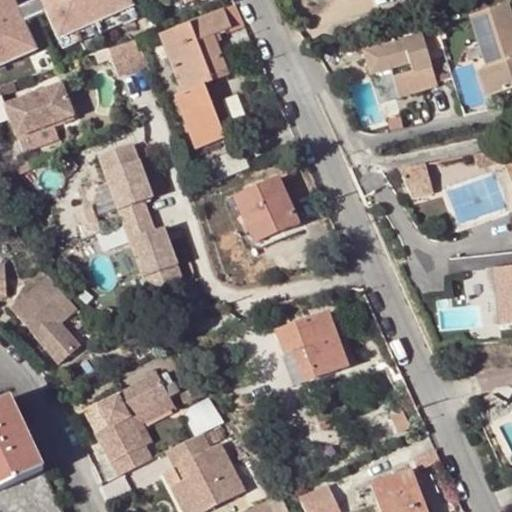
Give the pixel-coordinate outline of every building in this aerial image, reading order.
[(0,17),(17,10),(16,9),(12,0),(0,0),(0,65),(35,50),(22,23),(22,22),(0,31),(0,17)] [(94,23),(131,7),(128,0),(82,0),(75,3),(73,0),(39,0),(57,40),(94,23)] [(224,139),(203,85),(205,84),(201,74),(223,66),(214,43),(219,41),(216,34),(228,29),(229,32),(243,26),(233,6),(159,35),(181,93),(174,96),(195,150),(224,139)] [(511,90),(511,22),(506,6),(469,19),(487,70),(478,73),(488,100),(511,90)] [(28,20),(22,7),(16,9),(17,10),(0,17),(0,31),(22,22),(22,23),(28,20)] [(99,35),(137,18),(131,7),(94,23),(98,32),(99,35)] [(94,23),(57,40),(61,49),(98,32),(94,23)] [(438,85),(424,35),(365,51),(371,73),(391,68),(398,95),(438,85)] [(137,38),(107,48),(117,75),(147,64),(137,38)] [(201,74),(205,84),(226,75),(223,66),(201,74)] [(0,86),(0,91),(1,95),(17,90),(14,81),(0,86)] [(57,99),(65,96),(60,84),(53,87),(57,99)] [(65,96),(57,99),(53,87),(5,105),(1,95),(0,95),(0,120),(9,117),(17,137),(53,123),(54,126),(73,119),(65,96)] [(53,123),(17,137),(22,151),(59,137),(54,126),(53,123)] [(97,155),(121,225),(146,216),(141,201),(150,198),(148,192),(144,193),(142,187),(146,186),(131,144),(97,155)] [(507,147),(486,152),(488,163),(508,158),(507,147)] [(209,184),(249,167),(241,149),(202,165),(209,184)] [(477,166),(488,163),(486,152),(475,155),(477,166)] [(434,196),(425,165),(400,171),(413,202),(434,196)] [(298,225),(278,180),(234,199),(251,237),(279,226),(282,231),(298,225)] [(81,212),(90,238),(107,232),(98,206),(81,212)] [(160,228),(152,231),(146,216),(121,225),(145,294),(179,282),(165,240),(161,242),(159,236),(163,235),(160,228)] [(282,231),(279,226),(251,237),(254,244),(282,231)] [(511,265),(452,272),(455,296),(442,298),(446,334),(511,326),(511,265)] [(56,365),(78,347),(59,323),(71,312),(74,310),(46,276),(9,308),(56,365)] [(224,315),(222,305),(167,314),(169,325),(224,315)] [(348,368),(328,313),(276,332),(277,336),(283,351),(284,356),(294,353),(305,384),(348,368)] [(277,353),(283,351),(277,336),(272,338),(277,353)] [(131,387),(112,396),(104,424),(106,427),(93,434),(116,477),(150,459),(128,417),(167,396),(153,371),(129,384),(131,387)] [(106,427),(104,424),(112,396),(82,413),(93,434),(106,427)] [(0,511),(60,511),(8,402),(0,405),(0,511)] [(390,418),(400,438),(400,439),(414,432),(404,411),(390,418)] [(400,438),(390,418),(377,424),(386,445),(400,438)] [(200,432),(165,451),(173,467),(182,462),(189,475),(169,486),(182,511),(199,511),(243,489),(218,443),(208,448),(200,432)] [(439,461),(435,452),(413,462),(418,472),(439,461)] [(182,462),(173,467),(162,472),(169,486),(189,475),(182,462)] [(425,511),(411,471),(371,485),(381,511),(425,511)] [(339,511),(329,488),(300,501),(305,511),(339,511)] [(271,511),(265,499),(241,511),(271,511)]
